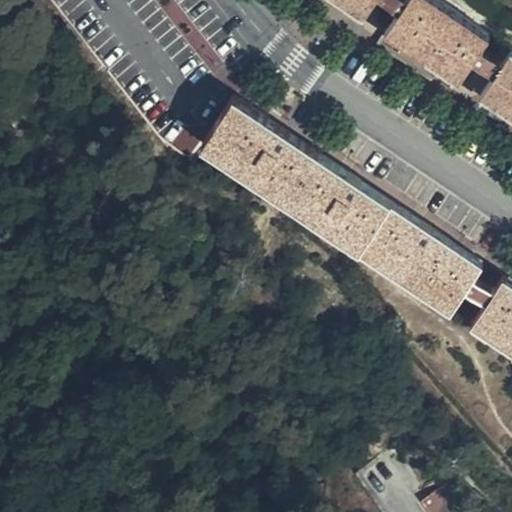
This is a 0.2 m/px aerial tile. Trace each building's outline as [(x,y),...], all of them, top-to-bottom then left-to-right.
[(338,0),(368,20),(381,0),(384,0),(404,14),(412,2),(410,0),(338,0)] [(495,37),(439,0),(413,0),(412,2),(404,14),(391,36),(465,84),(479,63),(500,78),(509,64),(488,49),(495,37)] [(511,58),(509,64),(500,78),(487,98),(511,114),(511,58)] [(482,267),(234,101),(204,148),(451,312),(464,293),(473,279),(482,267)] [(497,296),(473,279),(464,293),(488,309),(497,296)] [(511,286),(506,282),(497,296),(488,309),(475,327),(511,351),(511,286)] [(462,511),(446,489),(422,507),(425,511),(462,511)]
